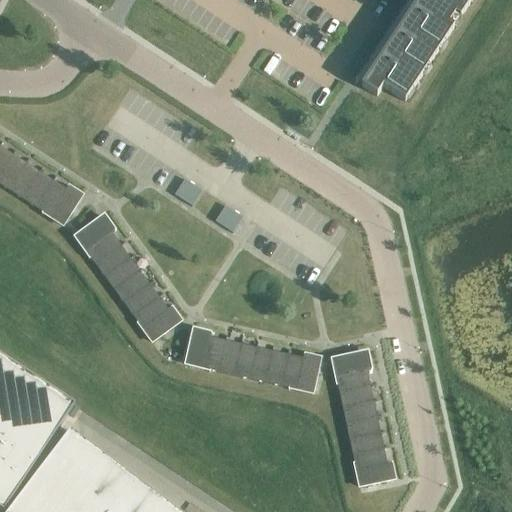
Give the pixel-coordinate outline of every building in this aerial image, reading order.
[(418,0),(362,87),(377,97),(383,88),(405,103),(407,100),(401,97),(407,88),(413,91),(422,76),(417,73),(423,63),(428,67),(438,52),(433,49),(439,39),(444,43),(454,28),(449,25),(455,15),(460,19),(470,4),(465,1),(465,0),(418,0)] [(0,175),(13,156),(0,147),(0,175)] [(0,185),(9,191),(26,165),(13,156),(0,175),(0,185)] [(9,191),(22,200),(40,173),(26,165),(9,191)] [(53,182),(40,173),(22,200),(36,209),(53,182)] [(49,217),(66,191),(66,190),(53,182),(36,209),(42,213),(41,214),(43,215),(43,214),(49,217)] [(69,186),(66,190),(66,191),(49,217),(63,226),(82,196),(69,188),(70,186),(69,186)] [(86,252),(111,234),(112,234),(116,231),(115,230),(114,230),(105,218),(76,239),(86,252)] [(121,246),(112,234),(111,234),(86,252),(90,258),(89,259),(89,260),(91,259),(95,265),(121,246)] [(95,265),(105,278),(130,259),(121,246),(95,265)] [(114,291),(140,272),(130,259),(105,278),(114,291)] [(124,304),(149,285),(140,272),(114,291),(124,304)] [(133,317),(159,298),(149,285),(124,304),(133,317)] [(159,298),(133,317),(138,323),(137,324),(137,325),(139,324),(143,330),(168,311),(168,310),(159,298)] [(152,343),(181,322),(172,309),(173,308),(172,307),(168,310),(168,311),(143,330),(152,343)] [(203,369),(210,338),(211,333),(210,333),(210,334),(195,331),(187,366),(203,369)] [(225,342),(210,338),(203,369),(209,371),(209,372),(210,372),(210,371),(218,373),(225,342)] [(234,376),(241,345),(225,342),(218,373),(234,376)] [(249,380),(257,349),(241,345),(234,376),(249,380)] [(249,380),(265,384),(272,352),(257,349),(249,380)] [(288,356),(272,352),(265,384),(281,387),(288,356)] [(304,354),(303,359),(296,391),(312,394),(320,359),(305,356),(305,354),(304,354)] [(371,369),(367,354),(332,362),(336,378),(367,371),(372,370),(372,369),(371,369)] [(0,510),(2,511),(4,511),(75,406),(0,356),(0,510)] [(296,391),(303,359),(288,356),(281,387),(288,389),(288,390),(289,391),(290,389),(296,391)] [(367,371),(336,378),(337,385),(336,385),(336,386),(337,386),(339,394),(370,387),(367,371)] [(342,409),(374,402),(370,387),(339,394),(342,409)] [(346,425),(377,418),(374,402),(342,409),(346,425)] [(381,434),(377,418),(346,425),(349,440),(381,434)] [(175,511),(70,432),(9,511),(175,511)] [(349,440),(353,456),(384,449),(381,434),(349,440)] [(387,464),(384,449),(353,456),(354,464),(353,464),(353,466),(355,465),(356,472),(387,465),(387,464)] [(387,465),(356,472),(360,488),(395,480),(392,465),(393,465),(393,463),(387,464),(387,465)]
